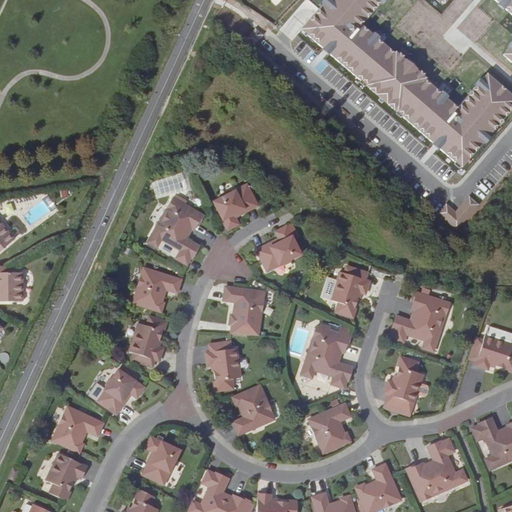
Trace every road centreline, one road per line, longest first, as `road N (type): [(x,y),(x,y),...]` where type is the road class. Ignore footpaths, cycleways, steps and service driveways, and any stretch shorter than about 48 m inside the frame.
road 1 (secondary): [(0,438),(202,0)]
road 2 (unclassified): [(383,437),(335,467),(276,478),(216,452),(182,405)]
road 3 (unclassified): [(182,405),(180,331),(206,264),(235,232),(266,216)]
road 4 (unknown): [(368,127),(479,0)]
road 5 (residential): [(384,287),(360,371),(364,406),(383,437)]
road 6 (unclassified): [(88,511),(123,441),(182,405)]
road 7 (unclassified): [(511,393),(452,420),(383,437)]
